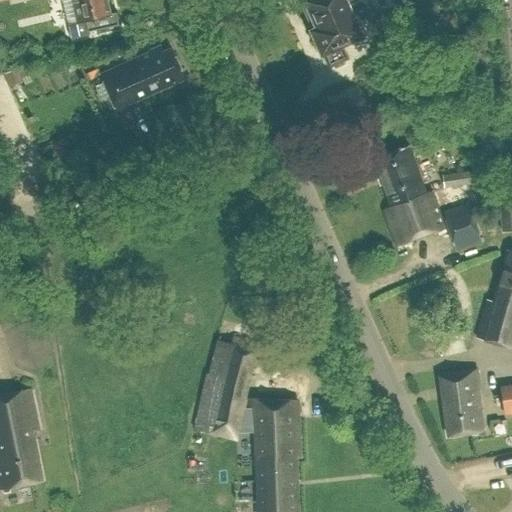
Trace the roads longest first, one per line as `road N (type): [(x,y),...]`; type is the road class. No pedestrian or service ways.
road 1 (unclassified): [(454,511),(263,107)]
road 2 (unclassified): [(0,224),(263,107)]
